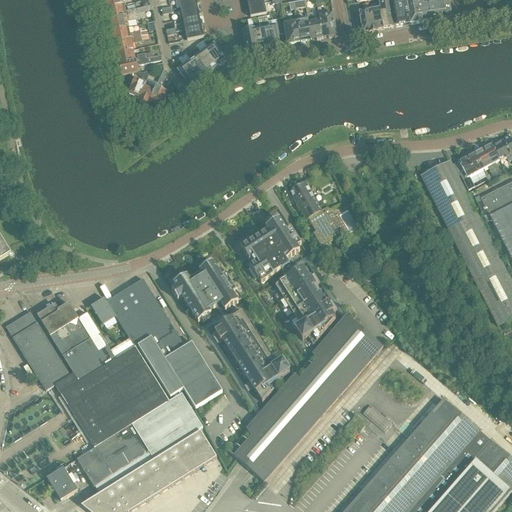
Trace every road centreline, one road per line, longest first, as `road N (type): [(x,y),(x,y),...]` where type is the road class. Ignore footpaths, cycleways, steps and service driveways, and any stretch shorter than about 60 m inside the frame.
road 1 (residential): [(271,185),(305,160),(511,125)]
road 2 (residential): [(238,66),(161,119),(146,120),(113,86),(95,0)]
road 3 (unclassified): [(141,261),(246,416)]
road 4 (residential): [(141,261),(271,185)]
road 5 (residential): [(0,289),(141,261)]
road 6 (unclassified): [(271,185),(347,307)]
